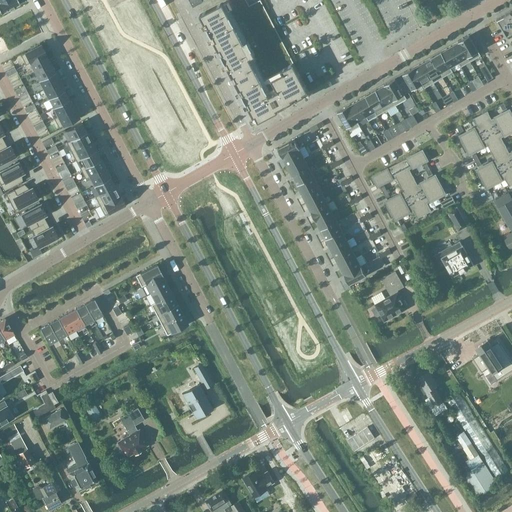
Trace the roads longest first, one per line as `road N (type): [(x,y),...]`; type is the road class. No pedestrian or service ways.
road 1 (tertiary): [(356,385),(232,155)]
road 2 (tertiary): [(167,193),(289,423)]
road 3 (residential): [(41,0),(150,203)]
road 4 (tertiary): [(64,0),(167,193)]
road 5 (residential): [(85,238),(0,73)]
road 6 (unclassified): [(129,511),(289,423)]
road 7 (residential): [(318,105),(472,14)]
road 8 (unclassified): [(356,385),(511,300)]
road 9 (tertiary): [(232,155),(153,0)]
road 10 (residential): [(328,293),(251,145)]
road 11 (tertiary): [(437,511),(356,385)]
road 12 (residential): [(0,295),(20,330),(98,293)]
road 13 (residential): [(150,203),(206,314)]
